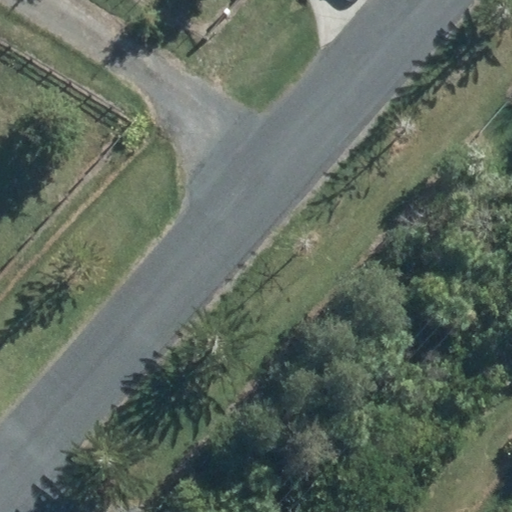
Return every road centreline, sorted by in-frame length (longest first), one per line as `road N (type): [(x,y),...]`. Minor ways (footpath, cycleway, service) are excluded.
road 1 (unclassified): [(407,0),(0,458)]
road 2 (track): [(260,164),(37,0)]
